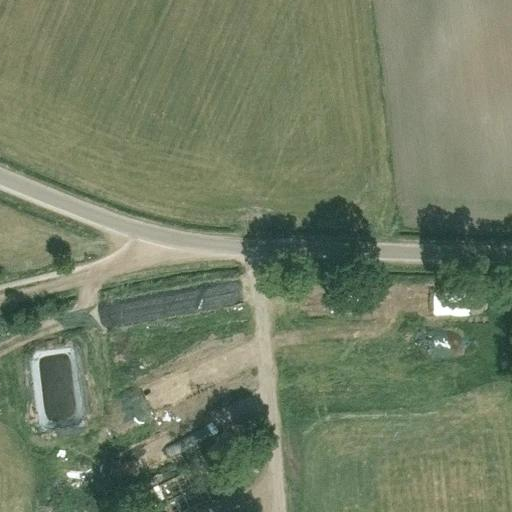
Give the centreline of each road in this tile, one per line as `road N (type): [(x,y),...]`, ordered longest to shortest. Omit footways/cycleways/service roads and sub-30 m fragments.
road 1 (unclassified): [(511,256),(171,241),(0,176)]
road 2 (track): [(0,298),(86,278),(171,241)]
